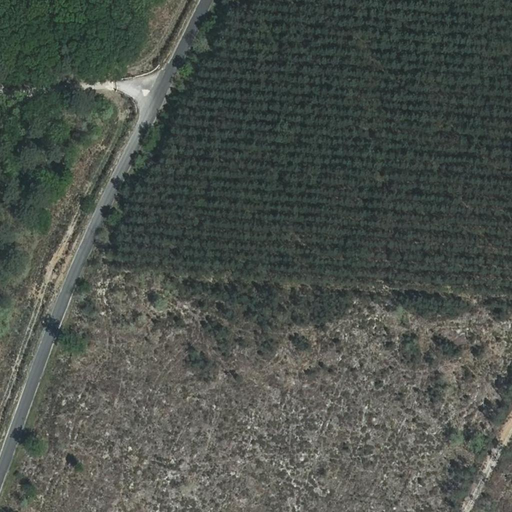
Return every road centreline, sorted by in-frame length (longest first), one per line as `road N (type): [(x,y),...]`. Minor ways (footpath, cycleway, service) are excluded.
road 1 (unclassified): [(202,0),(34,353),(0,457)]
road 2 (track): [(160,89),(0,93)]
